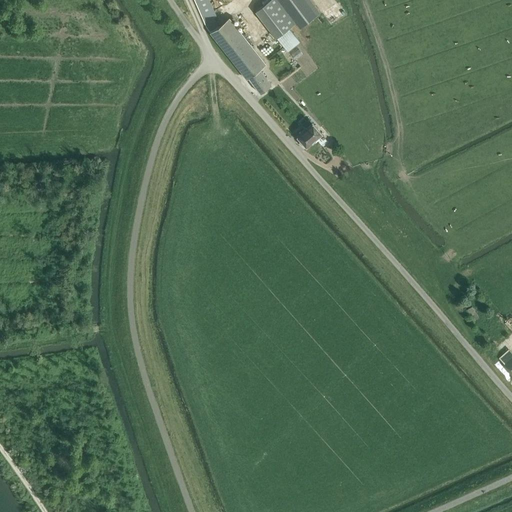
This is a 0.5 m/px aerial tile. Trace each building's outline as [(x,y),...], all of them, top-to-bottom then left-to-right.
[(194,0),(206,27),(210,33),(246,79),(248,78),(260,93),(271,84),(259,69),(265,64),(229,18),(219,26),(214,17),(217,16),(209,0),(194,0)] [(270,0),(256,11),(276,38),(289,28),(296,22),(278,0),(270,0)] [(278,0),(296,22),(300,28),(316,16),(320,13),(310,0),(278,0)] [(288,52),(300,42),(289,28),(276,38),(288,52)] [(307,147),(316,139),(323,147),(328,142),(322,134),(312,123),(297,136),(301,141),(300,143),(304,147),(305,146),(307,147)]
